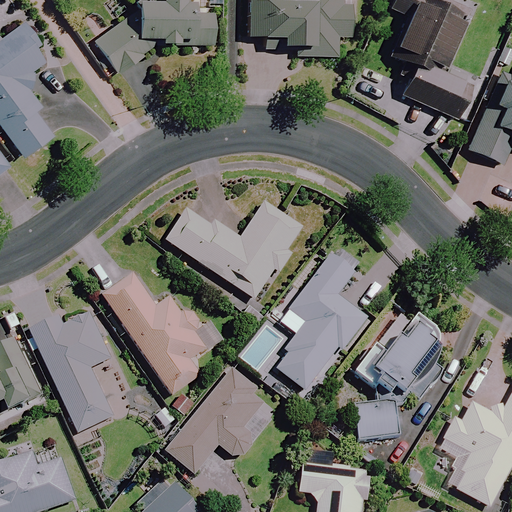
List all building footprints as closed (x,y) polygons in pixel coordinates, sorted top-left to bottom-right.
[(176,49),(177,40),(208,42),(209,25),(209,17),(191,15),(180,0),(148,0),(140,6),(130,5),(129,17),(88,45),(112,79),(144,57),(147,47),(153,47),(176,49)] [(242,0),(240,39),(276,41),(276,49),(309,51),(308,58),(334,60),(335,38),(347,39),(349,7),(337,6),(337,0),(242,0)] [(443,2),(438,0),(389,0),(385,12),(405,20),(387,62),(408,70),(403,81),(459,105),(467,87),(437,74),(464,11),(443,2)] [(0,39),(0,136),(18,161),(49,139),(31,114),(37,110),(27,97),(31,71),(38,66),(29,53),(36,47),(20,25),(0,39)] [(511,75),(510,80),(496,73),(462,153),(498,168),(508,145),(511,146),(511,75)] [(298,231),(260,206),(236,242),(210,225),(207,229),(183,213),(162,245),(251,303),(270,274),(275,277),(288,258),(283,254),(298,231)] [(354,272),(330,254),(284,315),(301,328),(283,352),(287,355),(273,374),(301,395),(335,351),(339,354),(363,321),(333,299),(354,272)] [(198,326),(185,308),(176,314),(166,300),(152,310),(127,274),(96,296),(168,399),(197,378),(187,364),(222,340),(207,320),(198,326)] [(63,327),(59,318),(26,333),(74,436),(109,420),(86,371),(105,362),(85,317),(63,327)] [(437,371),(439,351),(431,346),(439,334),(425,325),(415,318),(407,328),(396,320),(352,377),(378,398),(371,407),(349,410),(353,445),(397,439),(393,407),(405,406),(415,407),(441,374),(437,371)] [(0,417),(42,398),(14,340),(0,345),(0,417)] [(250,390),(227,372),(161,454),(191,478),(215,449),(235,465),(265,427),(252,416),(261,405),(247,393),(250,390)] [(511,390),(501,411),(491,406),(487,413),(469,404),(458,425),(451,421),(435,452),(454,462),(441,487),(486,511),(511,462),(511,390)] [(172,424),(161,409),(150,417),(161,432),(172,424)] [(0,511),(45,511),(71,503),(57,463),(34,471),(29,456),(0,465),(0,511)] [(357,511),(358,505),(362,506),(365,474),(297,467),(294,496),(305,498),(313,508),(312,511),(357,511)] [(189,511),(171,491),(148,511),(189,511)]
